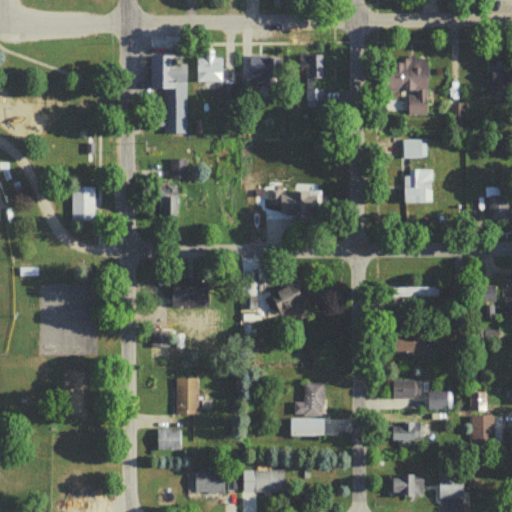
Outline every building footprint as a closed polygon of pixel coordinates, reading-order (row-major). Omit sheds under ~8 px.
[(149,56),(149,88),(162,88),(163,134),(185,133),(183,55),(149,56)] [(220,82),(220,56),(195,56),(195,82),(220,82)] [(247,56),(246,84),(277,84),(278,57),(247,56)] [(386,91),(407,92),(407,115),(425,115),(426,60),(387,60),(386,91)] [(497,76),(490,76),(490,94),(499,94),(499,102),(508,102),(508,62),(497,62),(497,76)] [(307,105),(319,105),(319,91),(307,91),(307,105)] [(420,140),(401,140),(401,158),(420,158),(420,140)] [(184,160),(169,160),(169,179),(184,179),(184,160)] [(402,203),(430,203),(430,170),(402,170),(402,203)] [(160,221),(175,221),(175,186),(160,186),(160,221)] [(70,187),(70,221),(93,221),(93,187),(70,187)] [(485,219),(507,219),(507,187),(485,187),(485,219)] [(319,192),(280,192),(280,214),(319,214),(319,192)] [(203,307),(202,279),(170,280),(171,308),(203,307)] [(305,300),(295,281),(268,295),(278,314),(305,300)] [(476,301),(494,301),(494,285),(476,285),(476,301)] [(390,296),(437,296),(437,286),(390,286),(390,296)] [(503,315),(511,314),(511,286),(503,286),(503,315)] [(421,352),(421,333),(390,333),(390,352),(421,352)] [(196,377),(175,377),(175,414),(196,414),(196,377)] [(417,397),(417,381),(390,381),(390,397),(417,397)] [(321,383),(302,383),(302,402),(291,402),(291,415),(321,415),(321,383)] [(426,392),(426,409),(448,409),(448,392),(426,392)] [(468,392),(468,429),(483,429),(483,392),(468,392)] [(322,419),(288,419),(288,437),(322,437),(322,419)] [(419,442),(419,423),(389,423),(389,442),(419,442)] [(156,429),(156,451),(179,451),(179,429),(156,429)] [(282,470),(241,470),(241,492),(282,492),(282,470)] [(222,471),(192,471),(192,493),(222,493),(222,471)] [(437,475),(437,499),(461,499),(461,475),(437,475)] [(389,476),(389,497),(421,497),(421,476),(389,476)]
